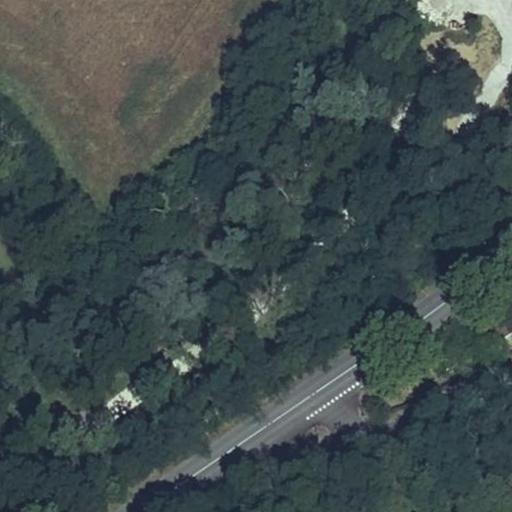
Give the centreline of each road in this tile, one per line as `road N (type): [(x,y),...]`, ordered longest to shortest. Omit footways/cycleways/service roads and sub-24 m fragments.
road 1 (secondary): [(302,404),(446,304),(511,242)]
road 2 (secondary): [(128,511),(302,404)]
road 3 (residential): [(302,404),(321,427),(353,434),(455,428)]
